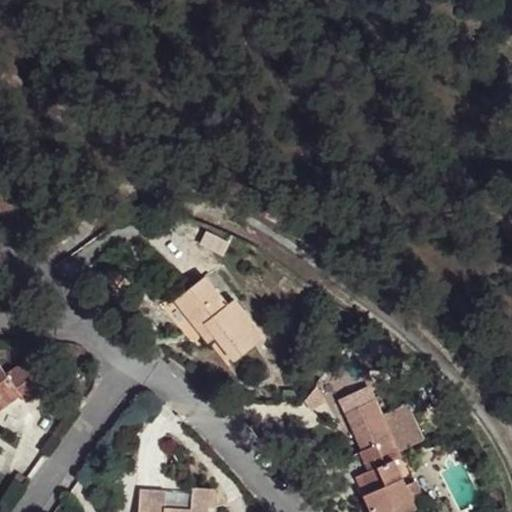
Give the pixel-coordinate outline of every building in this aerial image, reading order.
[(230,310),(210,279),(178,308),(212,351),(220,344),(237,367),(269,343),(238,303),(230,310)] [(35,362),(10,381),(26,399),(37,411),(59,395),(35,362)] [(0,366),(0,416),(26,399),(10,381),(0,366)] [(352,422),(341,409),(317,428),(343,458),(341,461),(353,475),(340,486),(353,502),(361,511),(392,511),(407,501),(376,462),(380,457),(377,453),(399,436),(373,405),(352,422)] [(165,497),(137,496),(136,511),(207,511),(208,509),(216,511),(217,494),(193,492),(192,511),(177,511),(165,511),(165,497)]
